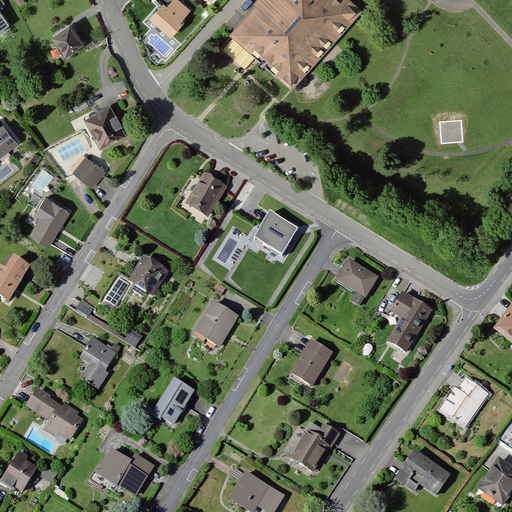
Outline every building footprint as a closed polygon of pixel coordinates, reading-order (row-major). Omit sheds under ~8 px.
[(0,0),(0,34),(11,26),(0,11),(0,6),(5,5),(0,0)] [(170,0),(167,4),(164,1),(149,17),(170,36),(185,20),(183,18),(191,9),(181,0),(170,0)] [(258,0),(228,34),(230,36),(251,54),(253,51),(278,73),(275,76),(278,79),(290,89),(291,91),(363,9),(358,5),(351,0),(258,0)] [(72,23),(52,37),(68,61),(89,46),(72,23)] [(231,61),(226,56),(222,61),(227,65),(231,61)] [(128,135),(112,106),(84,121),(100,150),(128,135)] [(4,124),(0,126),(0,157),(19,144),(4,124)] [(107,173),(86,157),(73,173),(94,189),(107,173)] [(228,189),(205,175),(186,206),(209,220),(228,189)] [(285,260),(301,235),(257,207),(266,193),(255,186),(240,211),(265,227),(256,242),(285,260)] [(71,213),(45,197),(33,217),(40,222),(31,236),(50,248),(71,213)] [(173,270),(150,255),(132,283),(155,298),(173,270)] [(33,270),(10,257),(0,272),(0,300),(11,307),(33,270)] [(380,280),(351,261),(338,282),(366,301),(380,280)] [(116,304),(128,282),(117,276),(105,298),(116,304)] [(226,289),(219,286),(215,293),(221,296),(226,289)] [(435,312),(404,294),(393,313),(402,319),(388,343),(409,355),(435,312)] [(94,310),(83,303),(78,311),(89,318),(94,310)] [(240,320),(216,305),(197,337),(221,352),(240,320)] [(511,311),(496,333),(511,345),(511,311)] [(144,340),(133,334),(128,342),(139,349),(144,340)] [(119,357),(92,341),(80,361),(91,368),(83,382),(99,391),(119,357)] [(333,356),(311,344),(292,377),(314,390),(333,356)] [(196,395),(174,383),(154,419),(176,431),(196,395)] [(490,397),(471,383),(463,394),(458,391),(442,413),(466,430),(490,397)] [(49,400),(39,394),(30,410),(50,421),(44,432),(58,440),(62,436),(71,442),(82,422),(75,419),(78,414),(64,406),(62,410),(48,402),(49,400)] [(342,436),(328,428),(320,442),(309,436),(294,461),(316,474),(329,451),(333,451),(342,436)] [(451,472),(410,444),(389,474),(411,490),(416,483),(435,496),(451,472)] [(30,460),(20,454),(1,486),(23,499),(38,473),(27,466),(30,460)] [(131,466),(112,454),(98,478),(138,501),(157,469),(136,457),(131,466)] [(511,487),(511,464),(495,454),(476,485),(503,502),(511,487)] [(279,511),(287,501),(247,477),(231,502),(247,511),(258,511),(259,511),(260,511),(279,511)]
